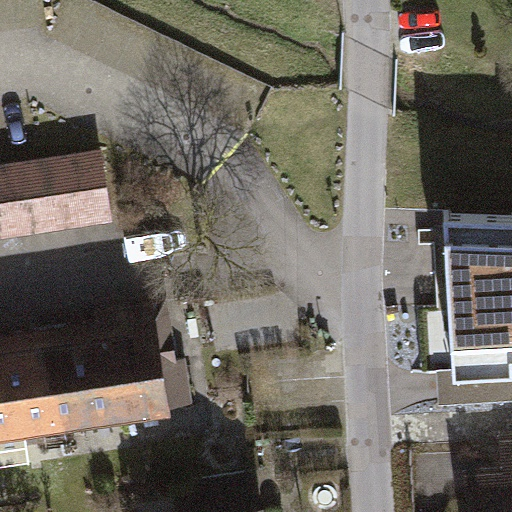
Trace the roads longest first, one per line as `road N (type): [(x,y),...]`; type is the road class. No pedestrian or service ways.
road 1 (residential): [(375,511),(363,334),(368,0)]
road 2 (unknown): [(308,262),(0,306)]
